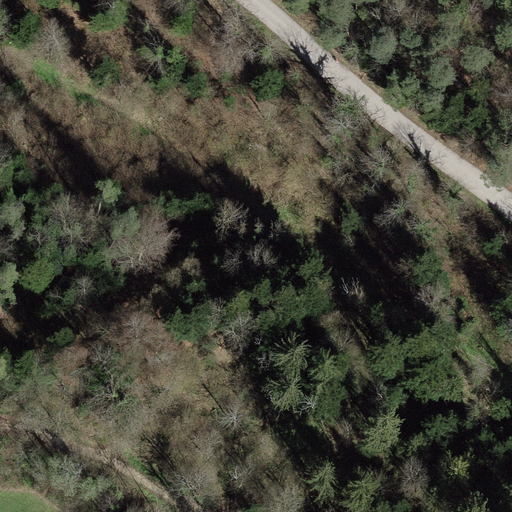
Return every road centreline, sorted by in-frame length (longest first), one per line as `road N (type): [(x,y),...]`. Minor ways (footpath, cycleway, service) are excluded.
road 1 (unclassified): [(253,0),(511,207)]
road 2 (track): [(212,511),(53,437),(0,423)]
